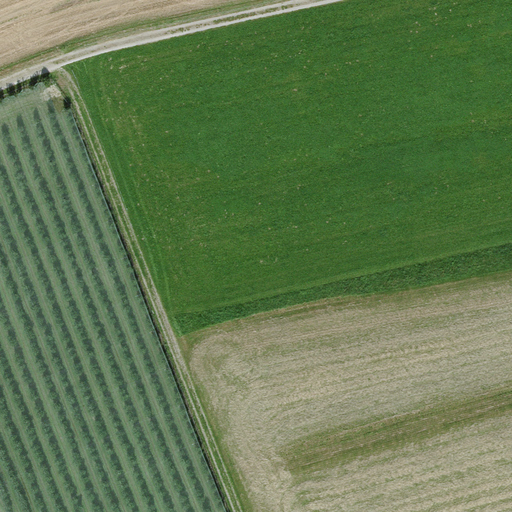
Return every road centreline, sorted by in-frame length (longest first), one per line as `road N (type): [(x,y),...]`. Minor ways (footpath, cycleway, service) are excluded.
road 1 (track): [(239,511),(65,62),(0,86)]
road 2 (track): [(65,62),(314,0)]
